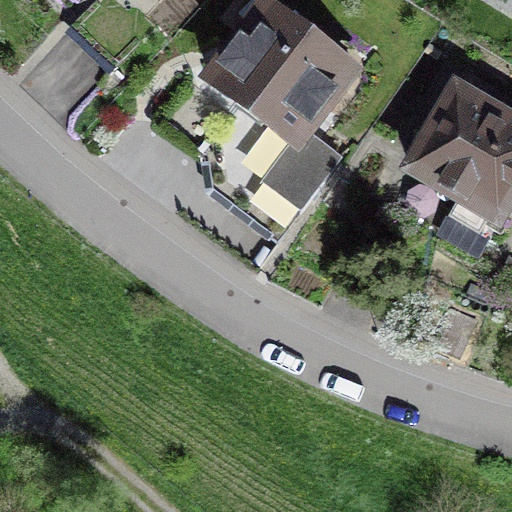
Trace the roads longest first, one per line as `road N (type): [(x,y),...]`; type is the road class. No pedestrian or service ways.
road 1 (unclassified): [(0,131),(149,256),(237,317),(333,367),(511,429)]
road 2 (track): [(17,425),(56,425),(84,441),(165,511)]
